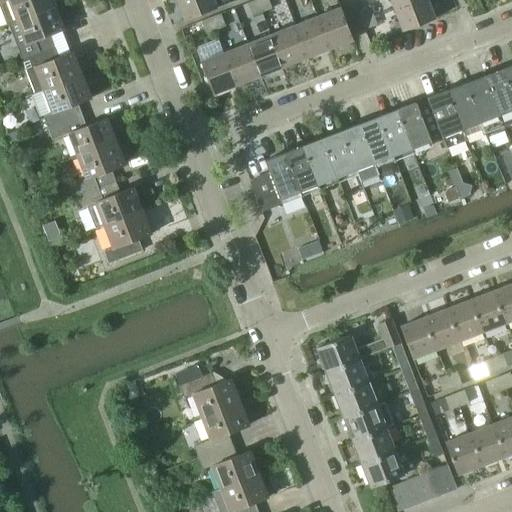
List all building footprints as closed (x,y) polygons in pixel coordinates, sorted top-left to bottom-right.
[(0,0),(0,6),(7,25),(17,21),(55,7),(52,0),(0,0)] [(213,0),(175,0),(184,22),(217,9),(213,0)] [(253,16),(262,13),(257,0),(248,3),(253,16)] [(256,0),(257,0),(262,13),(272,8),(269,0),(256,0)] [(390,0),(394,9),(417,0),(390,0)] [(427,0),(417,0),(394,9),(403,33),(436,20),(427,0)] [(361,20),(374,15),(370,6),(357,11),(361,20)] [(26,44),(17,47),(21,59),(55,46),(51,35),(64,30),(55,7),(17,21),(26,44)] [(317,18),(329,51),(353,42),(340,9),(317,18)] [(210,18),(215,31),(226,27),(221,14),(210,18)] [(374,15),(361,20),(364,30),(378,25),(374,15)] [(205,35),(215,31),(210,18),(199,23),(205,35)] [(306,60),(329,51),(317,18),(294,27),(306,60)] [(306,60),(294,27),(270,37),(283,69),(306,60)] [(259,78),(283,69),(270,37),(247,46),(259,78)] [(55,46),(21,59),(26,71),(34,93),(44,89),(44,90),(81,76),(72,53),(60,58),(55,46)] [(236,87),(259,78),(247,46),(223,55),(236,87)] [(213,96),(236,87),(223,55),(200,64),(213,96)] [(511,65),(501,70),(511,97),(511,65)] [(511,97),(501,70),(482,77),(497,116),(499,115),(511,110),(511,97)] [(45,121),(38,124),(40,131),(48,128),(82,115),(78,104),(90,99),(81,76),(44,90),(53,113),(43,116),(45,121)] [(482,77),(464,84),(479,123),(481,122),(484,131),(485,134),(504,127),(499,115),(497,116),(482,77)] [(464,84),(446,91),(461,130),(460,130),(463,136),(463,137),(464,138),(466,137),(470,146),(484,140),(481,132),(484,131),(481,122),(479,123),(464,84)] [(446,91),(427,98),(429,104),(442,138),(446,149),(465,141),(464,138),(463,137),(463,136),(460,130),(461,130),(446,91)] [(415,102),(395,110),(411,150),(430,142),(417,108),(415,102)] [(429,104),(417,108),(430,142),(442,138),(429,104)] [(395,110),(377,117),(392,157),(411,150),(395,110)] [(82,115),(48,128),(52,140),(69,133),(78,156),(115,142),(106,119),(86,127),(82,115)] [(377,117),(358,124),(374,164),(392,157),(377,117)] [(358,124),(340,131),(355,171),(374,164),(358,124)] [(340,131),(321,138),(337,178),(355,171),(340,131)] [(321,138),(302,146),(318,185),(337,178),(321,138)] [(72,184),(70,189),(74,198),(82,194),(116,182),(111,171),(124,166),(115,142),(78,156),(87,179),(78,182),(72,184)] [(302,146),(283,153),(299,193),(300,192),(318,185),(302,146)] [(249,182),(261,212),(302,196),(300,192),(299,193),(283,153),(265,160),(270,174),(249,182)] [(82,194),(74,198),(78,209),(87,206),(95,228),(104,225),(105,226),(142,211),(133,188),(120,193),(116,182),(82,194)] [(471,187),(462,184),(454,187),(459,199),(467,197),(469,196),(471,187)] [(398,224),(413,218),(407,204),(393,210),(398,224)] [(426,218),(436,214),(432,206),(422,209),(426,218)] [(113,248),(104,252),(109,264),(142,251),(138,241),(138,240),(151,235),(142,211),(105,226),(111,241),(113,248)] [(49,246),(60,242),(57,233),(46,237),(49,246)] [(505,324),(511,321),(511,284),(493,292),(505,324)] [(483,333),(505,324),(493,292),(470,300),(483,333)] [(459,342),(483,333),(470,300),(447,309),(459,342)] [(436,351),(459,342),(447,309),(423,319),(436,351)] [(413,360),(436,351),(423,319),(400,327),(413,360)] [(391,320),(378,325),(383,339),(387,348),(392,347),(400,344),(391,320)] [(350,336),(317,349),(326,373),(359,360),(387,348),(383,339),(355,350),(350,336)] [(400,344),(392,347),(399,365),(407,362),(400,344)] [(493,357),(498,370),(507,366),(503,354),(493,357)] [(489,374),(498,370),(493,357),(484,361),(489,374)] [(359,360),(326,373),(335,396),(368,383),(359,360)] [(202,418),(240,403),(231,380),(218,385),(214,373),(203,377),(199,366),(175,374),(185,398),(193,395),(202,418)] [(456,371),(447,374),(452,388),(462,384),(456,371)] [(410,393),(418,390),(411,372),(403,375),(410,393)] [(511,372),(500,376),(505,389),(511,386),(511,375),(511,372)] [(447,374),(438,378),(443,391),(452,388),(447,374)] [(500,376),(491,379),(491,380),(496,393),(505,389),(500,376)] [(368,383),(335,396),(344,419),(377,406),(368,383)] [(126,389),(130,400),(141,396),(136,385),(126,389)] [(418,390),(410,393),(417,411),(425,408),(418,390)] [(455,393),(459,406),(469,403),(464,390),(455,393)] [(450,410),(459,406),(455,393),(445,397),(450,410)] [(199,459),(233,446),(228,434),(249,426),(240,403),(202,418),(211,440),(194,446),(199,459)] [(377,406),(344,419),(353,442),(386,429),(377,406)] [(511,417),(492,425),(504,458),(511,454),(511,417)] [(428,440),(436,436),(429,418),(421,421),(428,440)] [(492,425),(469,434),(481,467),(504,458),(492,425)] [(386,429),(353,442),(362,465),(395,452),(386,429)] [(469,434),(445,443),(458,476),(481,467),(469,434)] [(436,436),(428,440),(435,458),(443,455),(436,436)] [(222,490),(259,475),(250,452),(237,457),(233,446),(199,459),(203,470),(213,466),(222,490)] [(395,452),(362,465),(371,489),(404,476),(395,452)] [(436,470),(446,495),(457,490),(447,466),(436,470)] [(434,499),(446,495),(436,470),(425,475),(434,499)] [(258,511),(255,504),(268,499),(259,475),(222,490),(212,493),(219,511),(258,511)] [(422,504),(434,499),(425,475),(413,479),(422,504)] [(411,508),(422,504),(413,479),(401,484),(411,508)] [(398,511),(401,511),(411,508),(401,484),(389,488),(398,511)]
